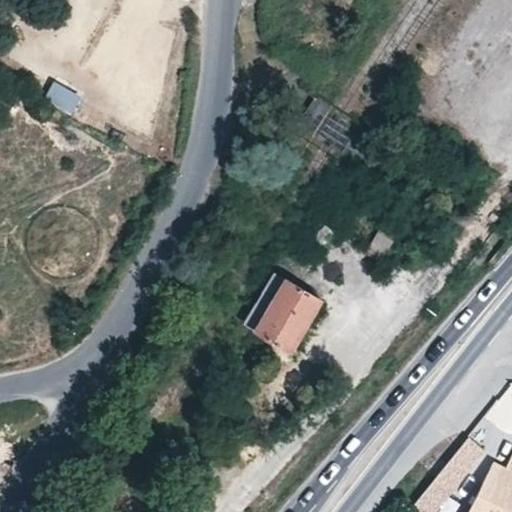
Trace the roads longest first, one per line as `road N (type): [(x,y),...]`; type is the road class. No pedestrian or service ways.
road 1 (unclassified): [(124,323),(202,160),(217,98),(225,0)]
road 2 (primary): [(511,266),(305,511)]
road 3 (primary): [(349,511),(511,308)]
road 4 (unclassified): [(229,511),(365,363),(368,309)]
road 5 (unclassified): [(124,323),(9,511)]
road 6 (unclassified): [(0,391),(58,373),(124,323)]
